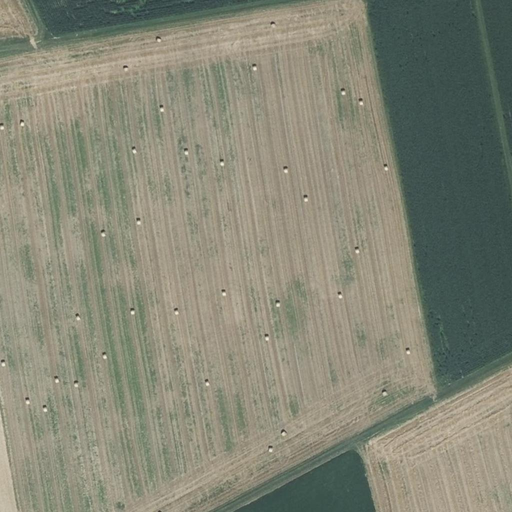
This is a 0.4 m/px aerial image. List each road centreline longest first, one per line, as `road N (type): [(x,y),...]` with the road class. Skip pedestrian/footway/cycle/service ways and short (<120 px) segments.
road 1 (track): [(511,355),(218,511)]
road 2 (track): [(258,0),(0,46)]
road 3 (track): [(511,142),(483,0)]
